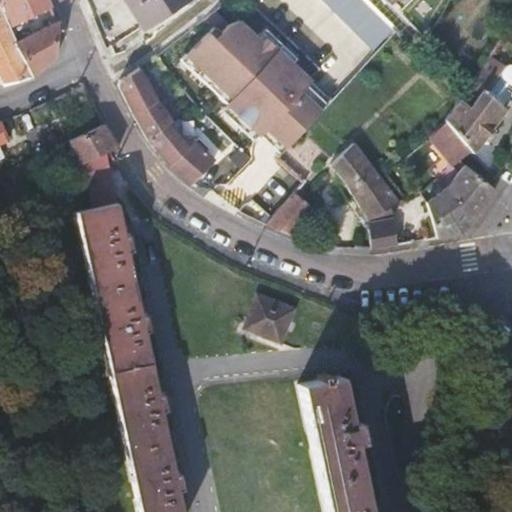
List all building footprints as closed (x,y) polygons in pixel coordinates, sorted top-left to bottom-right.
[(1,3),(13,28),(49,9),(45,0),(5,0),(1,3)] [(124,0),(144,27),(179,2),(178,0),(124,0)] [(365,0),(342,0),(333,8),(376,51),(396,31),(365,0)] [(383,0),(389,6),(424,41),(442,12),(449,0),(383,0)] [(0,36),(11,31),(1,3),(0,3),(0,36)] [(239,17),(229,20),(215,35),(208,28),(185,51),(229,94),(224,99),(232,108),(257,133),(263,126),(283,146),(324,103),(305,84),(310,79),(282,52),(260,30),(256,34),(239,17)] [(17,47),(31,77),(32,78),(55,59),(56,46),(58,29),(56,24),(17,47)] [(0,36),(0,81),(1,84),(9,85),(31,77),(17,47),(15,43),(11,31),(0,36)] [(460,96),(442,123),(466,153),(471,158),(503,111),(499,109),(511,89),(511,71),(507,68),(498,70),(484,59),(460,96)] [(145,143),(162,125),(165,121),(153,100),(138,68),(137,66),(121,78),(117,84),(126,118),(133,129),(138,134),(145,143)] [(67,140),(81,165),(83,164),(106,154),(111,152),(117,149),(114,142),(103,122),(67,140)] [(0,146),(10,142),(0,123),(0,146)] [(426,137),(449,167),(466,153),(442,123),(426,137)] [(145,143),(167,168),(186,148),(162,125),(145,143)] [(191,185),(212,162),(190,142),(186,148),(167,168),(189,187),(191,185)] [(344,187),(364,220),(366,219),(396,205),(395,203),(351,146),(329,165),(346,185),(344,187)] [(93,210),(77,214),(138,511),(180,511),(177,495),(182,493),(178,473),(173,475),(161,410),(165,409),(161,392),(157,393),(144,331),(149,330),(145,312),(141,313),(128,250),(133,249),(129,233),(125,234),(118,203),(106,154),(83,164),(93,210)] [(426,203),(436,239),(460,234),(476,215),(495,192),(463,171),(445,194),(426,203)] [(289,196),(265,225),(290,238),(310,212),(289,196)] [(365,224),(369,250),(397,246),(393,220),(366,224),(365,224)] [(294,311),(257,295),(242,330),(279,345),(294,311)] [(511,378),(507,386),(498,398),(497,413),(511,414),(511,378)] [(339,379),(298,387),(323,511),(366,511),(352,443),(360,441),(356,424),(349,425),(339,379)] [(479,417),(478,439),(495,439),(497,417),(479,417)]
